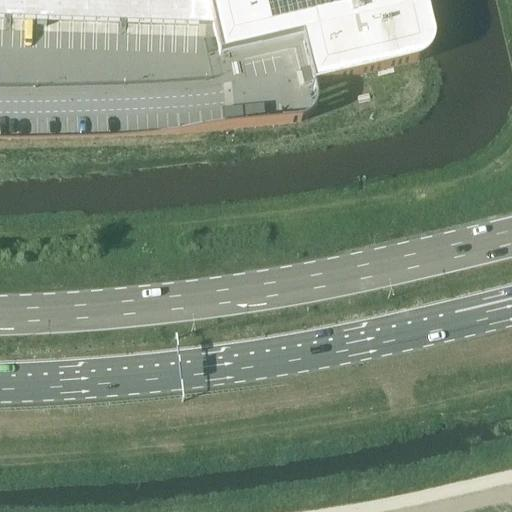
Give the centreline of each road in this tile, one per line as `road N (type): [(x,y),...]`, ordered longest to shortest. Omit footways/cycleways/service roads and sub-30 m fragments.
road 1 (primary): [(511,236),(179,302),(0,315)]
road 2 (primary): [(0,386),(187,376),(511,310)]
road 3 (track): [(511,475),(332,511)]
